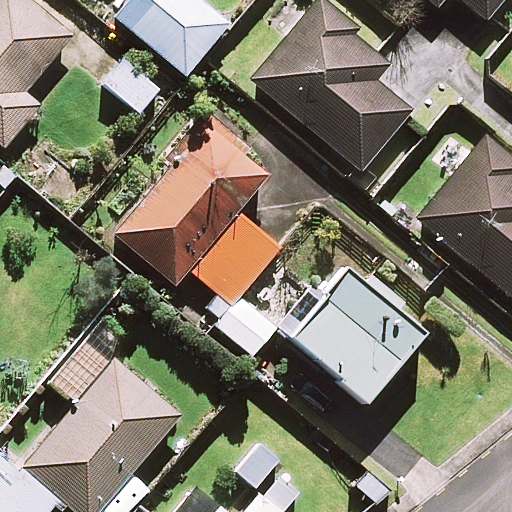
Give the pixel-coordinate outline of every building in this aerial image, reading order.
[(73,41),(26,0),(0,0),(0,146),(6,152),(42,110),(26,96),(73,41)] [(230,28),(197,0),(137,0),(118,22),(186,80),(230,28)] [(507,0),(414,0),(436,17),(449,0),(457,0),(488,24),(507,0)] [(390,66),(319,4),(252,82),(361,175),(412,116),(375,84),(390,66)] [(159,94),(126,64),(106,86),(139,117),(159,94)] [(273,177),(207,117),(169,159),(178,167),(116,236),(176,290),(192,272),(231,307),(279,254),(237,216),(273,177)] [(511,159),(486,138),(417,221),(511,300),(511,159)] [(371,276),(365,284),(354,275),(296,343),(371,406),(428,338),(403,316),(409,308),(371,276)] [(276,331),(241,302),(218,329),(254,358),(276,331)] [(103,511),(181,419),(86,340),(50,384),(78,407),(25,470),(74,511),(103,511)] [(52,511),(57,507),(4,459),(0,462),(0,511),(52,511)] [(285,511),(299,495),(278,478),(249,511),(217,511),(196,494),(180,511),(285,511)]
